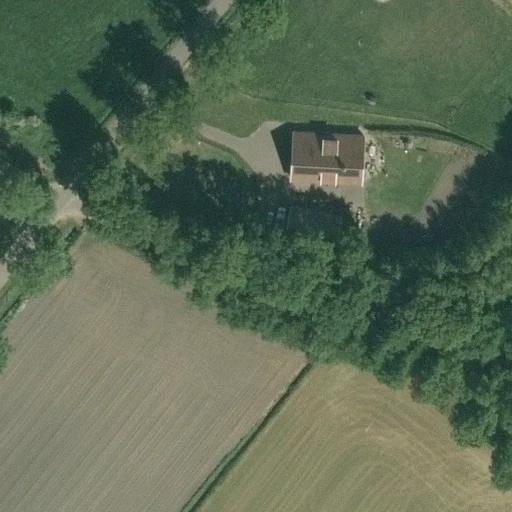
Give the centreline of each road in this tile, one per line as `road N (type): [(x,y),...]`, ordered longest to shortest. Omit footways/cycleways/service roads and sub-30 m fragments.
road 1 (unclassified): [(511,352),(229,268),(63,202)]
road 2 (unclassified): [(63,202),(227,0)]
